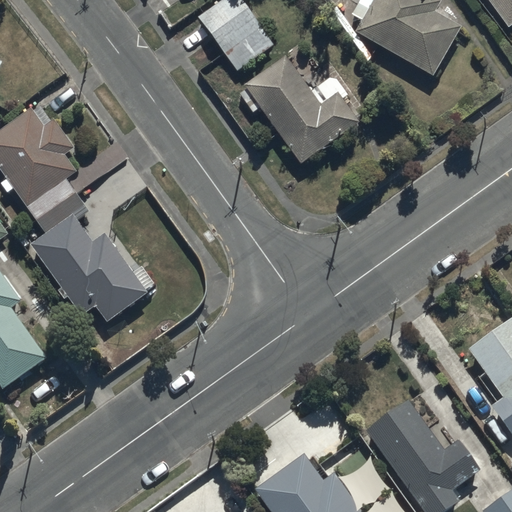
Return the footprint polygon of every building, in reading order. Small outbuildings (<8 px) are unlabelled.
[(238,0),(219,0),(195,17),(234,71),(271,44),(238,0)] [(438,1),(436,0),(368,0),(351,32),(430,76),(457,28),(431,13),(438,1)] [(511,0),(485,0),(505,27),(511,22),(511,0)] [(241,87),(298,164),(356,122),(334,93),(318,105),(282,56),(241,87)] [(0,172),(25,206),(74,171),(62,155),(72,148),(51,119),(41,126),(28,107),(0,127),(0,172)] [(70,214),(28,244),(79,314),(92,305),(104,322),(145,292),(102,233),(91,241),(70,214)] [(0,389),(1,390),(44,359),(8,309),(20,301),(0,273),(0,389)] [(511,318),(511,317),(466,349),(500,398),(488,406),(511,439),(511,318)] [(406,400),(363,430),(421,511),(441,511),(457,501),(449,490),(478,470),(456,440),(442,450),(406,400)] [(249,491),(264,511),(358,511),(331,474),(320,482),(310,468),(300,454),(249,491)] [(511,511),(511,487),(479,511),(511,511)]
